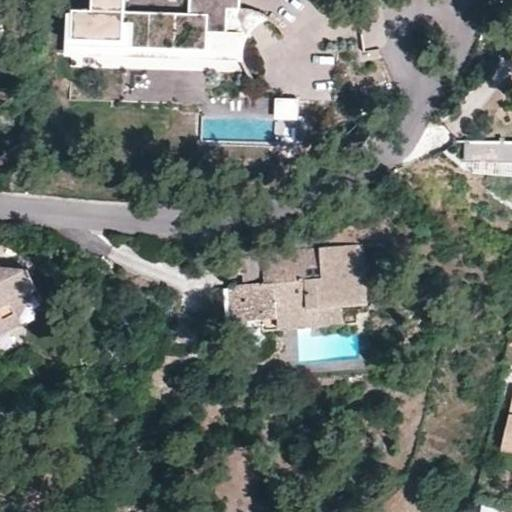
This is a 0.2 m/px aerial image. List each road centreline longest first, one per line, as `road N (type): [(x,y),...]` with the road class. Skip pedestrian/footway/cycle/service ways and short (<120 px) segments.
road 1 (residential): [(424,92),(409,135),(310,196),(203,216),(0,207)]
road 2 (residential): [(424,92),(405,73),(399,52),(398,22),(407,6),(445,7),(459,25),(457,62),(443,79)]
